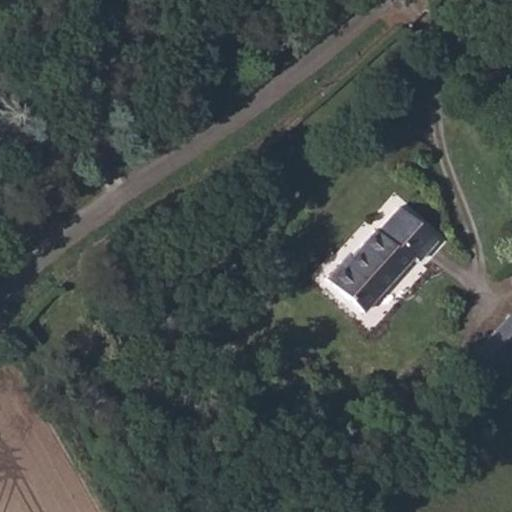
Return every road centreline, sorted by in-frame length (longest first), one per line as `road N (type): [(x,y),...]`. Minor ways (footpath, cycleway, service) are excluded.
road 1 (unclassified): [(385,0),(292,76),(103,202),(0,308)]
road 2 (unknown): [(423,0),(483,310)]
